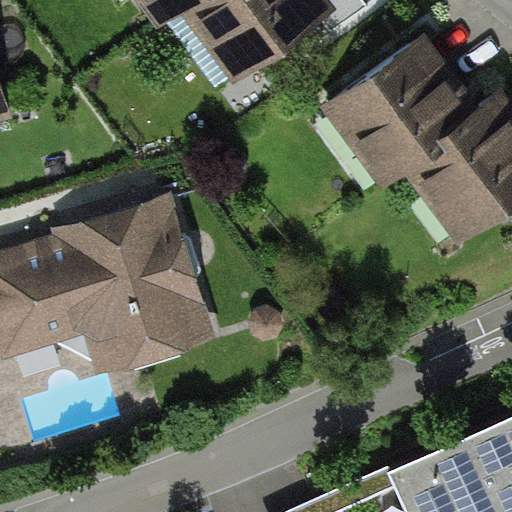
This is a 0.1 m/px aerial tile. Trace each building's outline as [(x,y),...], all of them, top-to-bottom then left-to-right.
[(142,0),(167,33),(187,19),(234,83),(341,6),(336,0),(142,0)] [(0,115),(21,110),(0,35),(0,115)] [(472,116),(417,38),(325,103),(388,193),(409,178),(455,243),(511,202),(511,96),(508,90),(472,116)] [(208,329),(168,197),(64,229),(66,236),(0,256),(0,317),(9,345),(47,334),(100,362),(208,329)] [(511,511),(511,417),(296,511),(511,511)]
